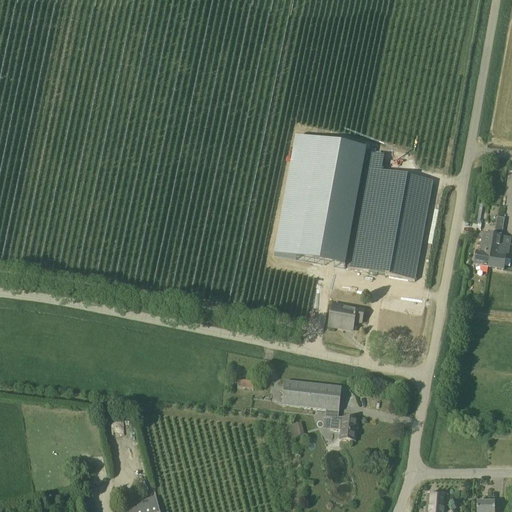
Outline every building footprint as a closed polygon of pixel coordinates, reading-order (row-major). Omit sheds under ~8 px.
[(366,171),(352,248),(350,256),(348,270),(415,283),(433,183),(366,171)] [(474,268),(488,270),(488,269),(493,237),(482,235),(479,255),(476,254),(474,268)] [(493,237),(488,269),(488,270),(503,272),(505,260),(507,260),(510,240),(493,237)] [(333,307),(329,328),(352,333),(354,323),(361,324),(364,312),(333,307)] [(254,382),(238,381),(237,390),(253,391),(254,382)] [(326,412),(325,421),(331,421),(330,432),(341,433),(340,441),(356,443),(358,421),(342,419),(342,420),(338,419),(339,414),(342,390),(285,384),(282,407),(326,412)] [(303,424),(293,425),(295,438),(305,436),(303,424)] [(426,511),(445,511),(447,496),(428,495),(426,511)] [(159,511),(156,498),(125,506),(126,511),(159,511)]
